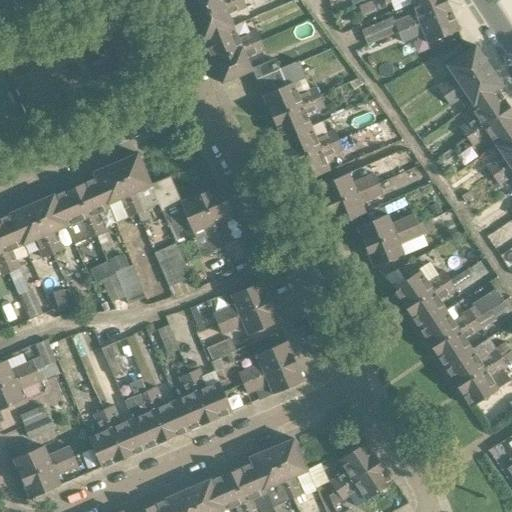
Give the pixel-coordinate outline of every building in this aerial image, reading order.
[(185,0),(193,18),(234,0),(185,0)] [(242,0),(234,0),(193,18),(202,39),(203,39),(233,26),(228,13),(236,9),(237,11),(246,7),(242,0)] [(445,0),(424,0),(410,6),(414,15),(393,24),(391,19),(360,32),(366,46),(450,12),(445,0)] [(362,15),(375,10),(371,1),(358,6),(362,15)] [(450,12),(366,46),(371,56),(372,60),(402,47),(410,65),(434,55),(429,44),(458,32),(450,12)] [(212,60),(260,40),(256,31),(247,34),(247,36),(239,39),(233,26),(203,39),(212,60)] [(264,51),(260,40),(212,60),(222,83),(252,70),(246,57),(254,53),(255,55),(264,51)] [(435,87),(442,97),(488,66),(474,45),(444,66),(453,78),(445,84),(443,82),(435,87)] [(253,70),(261,90),(303,72),(299,63),(295,65),(280,71),(275,61),(253,70)] [(488,66),(442,97),(448,106),(456,101),(455,99),(463,93),(470,104),(472,107),(497,90),(502,86),(488,66)] [(303,72),(261,90),(263,95),(262,95),(272,117),(320,97),(316,86),(307,90),(308,92),(299,96),(295,86),(306,81),(303,72)] [(358,80),(349,83),(353,91),(362,84),(358,80)] [(472,107),(470,104),(466,106),(474,118),(467,124),(466,122),(457,128),(463,137),(509,106),(497,90),(472,107)] [(320,97),(272,117),(281,140),(312,127),(306,113),(315,110),(316,111),(325,107),(320,97)] [(511,111),(509,106),(463,137),(470,147),(478,141),(477,139),(485,134),(494,147),(511,133),(511,111)] [(312,127),(281,140),(290,162),(339,142),(335,131),(326,135),(326,137),(318,141),(312,127)] [(511,133),(494,147),(501,157),(493,162),(492,160),(483,166),(482,165),(462,179),(470,190),(490,176),(511,161),(511,133)] [(339,142),(290,162),(299,182),(330,169),(325,158),(334,154),(335,156),(344,152),(339,142)] [(114,163),(137,215),(147,210),(159,205),(150,185),(137,154),(114,163)] [(511,161),(490,176),(496,185),(504,179),(503,177),(511,172),(511,173),(511,161)] [(137,215),(114,163),(92,173),(95,179),(94,179),(106,206),(108,205),(121,200),(125,209),(123,210),(127,219),(137,215)] [(318,186),(326,206),(378,185),(374,174),(353,183),(349,173),(318,186)] [(179,203),(180,202),(169,177),(150,185),(159,205),(162,212),(180,205),(179,203)] [(108,205),(106,206),(94,179),(74,187),(95,236),(106,232),(102,223),(101,223),(97,214),(109,209),(108,205)] [(378,185),(326,206),(335,226),(366,213),(362,203),(382,194),(378,185)] [(199,194),(221,245),(231,268),(240,263),(231,241),(230,241),(221,220),(232,216),(219,186),(199,194)] [(95,236),(74,187),(54,196),(67,227),(75,245),(86,241),(95,236)] [(199,194),(180,202),(179,203),(180,205),(162,212),(176,244),(177,246),(180,245),(194,238),(202,257),(212,253),(211,250),(221,245),(199,194)] [(67,227),(54,196),(53,195),(31,205),(53,255),(62,251),(58,241),(57,242),(53,233),(67,227)] [(432,216),(441,212),(438,203),(428,207),(432,216)] [(53,255),(31,205),(9,214),(10,216),(23,246),(36,241),(40,250),(38,250),(42,259),(53,255)] [(357,227),(365,247),(417,225),(413,215),(391,224),(387,214),(357,227)] [(23,246),(10,216),(0,219),(0,248),(10,273),(20,269),(16,259),(14,260),(11,252),(23,246)] [(417,225),(365,247),(373,266),(403,254),(399,244),(421,235),(434,230),(430,220),(417,225)] [(177,246),(176,244),(153,253),(168,288),(191,278),(185,265),(188,263),(180,245),(177,246)] [(0,277),(10,273),(0,248),(0,277)] [(114,273),(129,267),(124,254),(109,260),(114,273)] [(132,265),(129,267),(114,273),(114,274),(125,297),(128,304),(146,297),(132,265)] [(456,289),(472,279),(467,270),(451,280),(456,289)] [(393,289),(406,309),(449,282),(443,273),(434,278),(435,280),(428,284),(420,272),(393,289)] [(125,297),(114,274),(101,280),(111,303),(125,297)] [(212,314),(217,324),(269,302),(260,282),(230,294),(234,305),(212,314)] [(449,282),(406,309),(419,329),(446,311),(438,300),(446,295),(446,296),(455,291),(449,282)] [(31,319),(42,315),(31,289),(20,293),(31,319)] [(58,312),(69,309),(63,289),(52,292),(58,312)] [(471,305),(472,306),(479,317),(503,302),(494,289),(471,305)] [(269,302),(217,324),(221,334),(243,325),(247,335),(277,322),(269,302)] [(476,320),(432,348),(444,367),(471,350),(463,339),(471,334),(472,335),(509,311),(503,302),(479,317),(476,320)] [(204,329),(200,318),(195,306),(190,309),(199,332),(205,329),(204,329)] [(432,348),(476,320),(470,311),(460,317),(461,319),(453,323),(446,311),(419,329),(432,348)] [(167,355),(178,350),(168,325),(157,330),(167,355)] [(211,361),(235,350),(230,338),(206,348),(211,361)] [(0,386),(55,364),(57,363),(48,340),(35,346),(39,356),(31,360),(32,361),(10,370),(6,361),(0,363),(0,386)] [(238,374),(242,384),(294,361),(286,342),(256,354),(260,364),(238,374)] [(471,350),(444,367),(457,387),(511,352),(504,342),(485,355),(485,357),(478,362),(471,350)] [(113,376),(126,371),(115,343),(101,349),(113,376)] [(511,353),(511,352),(457,387),(470,407),(497,390),(489,377),(496,373),(497,374),(505,368),(511,363),(511,353)] [(210,362),(219,382),(226,379),(223,372),(224,372),(223,370),(225,369),(223,366),(230,363),(226,355),(210,362)] [(294,361),(242,384),(247,393),(269,384),(273,394),(303,381),(294,361)] [(186,366),(189,373),(198,369),(196,362),(186,366)] [(55,364),(0,386),(0,410),(23,400),(19,391),(60,374),(55,364)] [(189,373),(188,373),(209,422),(232,412),(219,382),(205,388),(201,379),(203,378),(199,369),(198,369),(189,373)] [(209,422),(188,373),(179,377),(183,387),(184,386),(188,395),(175,401),(188,431),(209,422)] [(188,431),(175,401),(163,406),(159,397),(160,396),(156,387),(145,391),(166,440),(188,431)] [(166,440),(145,391),(135,395),(139,405),(141,404),(145,413),(132,419),(145,449),(166,440)] [(145,449),(132,419),(119,424),(115,415),(117,415),(113,405),(102,409),(123,458),(145,449)] [(24,426),(47,417),(42,407),(20,416),(24,426)] [(123,458),(102,409),(91,414),(96,424),(97,423),(101,432),(88,437),(101,468),(123,458)] [(49,416),(47,417),(24,426),(23,427),(28,440),(54,429),(49,416)] [(294,438),(272,447),(293,497),(302,494),(298,484),(296,484),(292,476),(308,469),(294,438)] [(337,490),(379,462),(365,442),(339,460),(347,471),(340,477),(339,475),(331,481),(337,490)] [(21,479),(73,457),(68,447),(47,456),(43,446),(13,459),(21,479)] [(293,497),(272,447),(249,457),(251,463),(262,489),(275,484),(279,492),(277,492),(281,502),(293,497)] [(73,457),(21,479),(30,499),(59,486),(55,476),(77,466),(73,457)] [(379,462),(337,490),(344,500),(352,494),(350,492),(358,487),(366,499),(392,481),(379,462)] [(262,489),(251,463),(231,472),(248,511),(259,511),(257,506),(255,507),(251,498),(264,493),(262,489)] [(248,511),(231,472),(210,481),(222,511),(234,506),(236,511),(248,511)] [(219,511),(222,511),(210,481),(209,480),(188,489),(197,511),(219,511)] [(197,511),(188,489),(164,499),(165,500),(170,511),(197,511)] [(170,511),(165,500),(145,509),(146,511),(170,511)]
